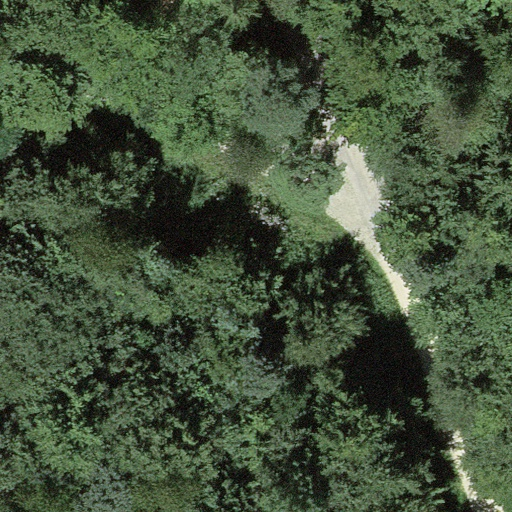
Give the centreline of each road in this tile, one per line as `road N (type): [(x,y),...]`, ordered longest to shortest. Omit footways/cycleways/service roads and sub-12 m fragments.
road 1 (track): [(490,511),(412,285),(359,198),(288,0)]
road 2 (track): [(359,198),(72,82),(0,40)]
